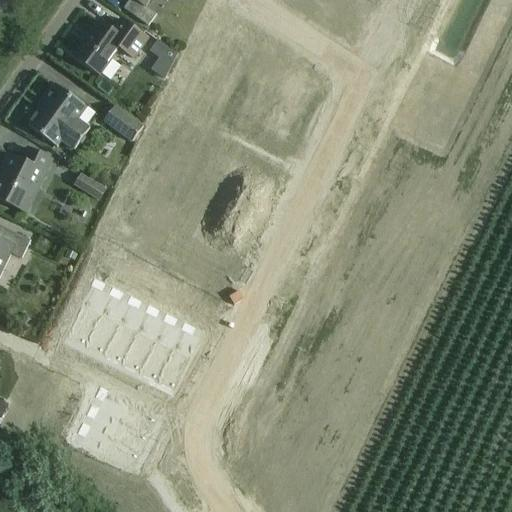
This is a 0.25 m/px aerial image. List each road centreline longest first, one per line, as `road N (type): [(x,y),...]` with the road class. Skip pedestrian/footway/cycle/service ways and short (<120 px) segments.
road 1 (residential): [(199,430),(209,394),(363,77)]
road 2 (residential): [(0,335),(199,430)]
road 3 (residential): [(363,77),(254,0)]
road 4 (residential): [(0,102),(80,0)]
